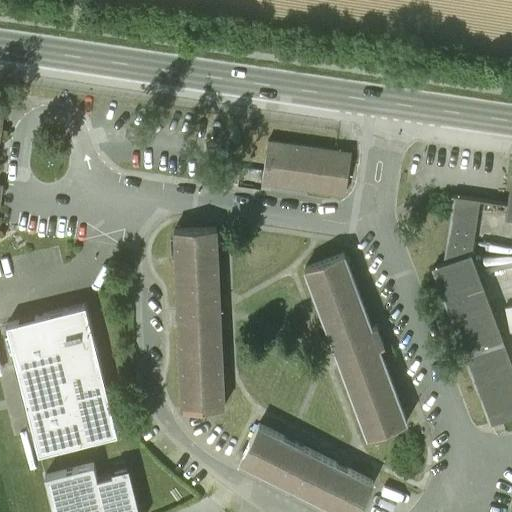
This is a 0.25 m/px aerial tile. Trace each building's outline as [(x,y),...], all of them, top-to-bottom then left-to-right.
[(340,148),(268,138),(262,179),(334,190),(335,181),(347,180),(349,161),(339,157),(340,148)] [(372,184),(381,185),(382,176),(381,173),(378,171),(374,172),(373,175),(372,184)] [(477,199),(454,195),(444,261),(431,266),(490,421),(511,412),(511,364),(469,251),(477,199)] [(223,405),(215,225),(173,227),(181,407),(223,405)] [(372,326),(344,251),(305,265),(368,435),(407,420),(380,346),(385,344),(377,324),(372,326)] [(117,432),(85,303),(7,323),(39,451),(117,432)] [(357,511),(373,481),(258,422),(239,460),(341,511),(357,511)] [(45,475),(53,511),(140,511),(129,466),(112,470),(113,473),(97,477),(93,463),(45,475)]
